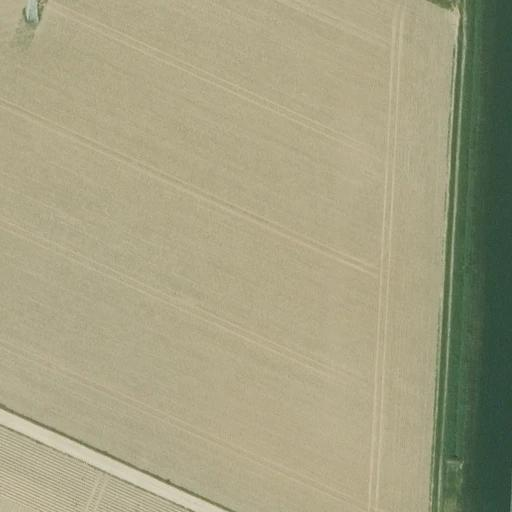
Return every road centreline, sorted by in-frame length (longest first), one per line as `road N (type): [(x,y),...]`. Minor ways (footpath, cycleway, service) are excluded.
road 1 (track): [(440,511),(466,0)]
road 2 (track): [(0,412),(223,511)]
